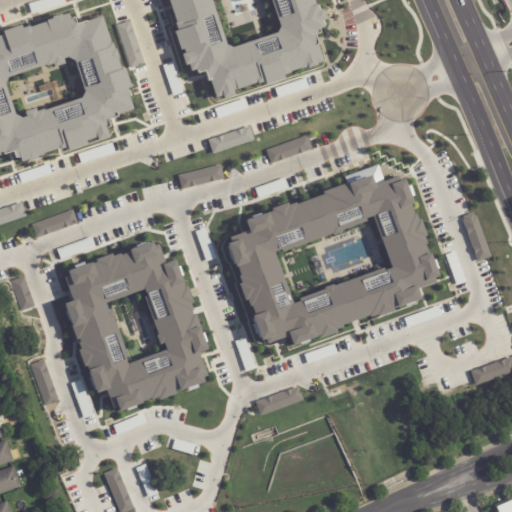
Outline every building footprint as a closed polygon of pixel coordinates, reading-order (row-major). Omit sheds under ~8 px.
[(165,0),(179,51),(181,51),(187,74),(205,70),(213,100),(233,95),(232,90),(322,66),(313,33),(325,30),(320,10),(314,12),(310,0),(165,0)] [(106,16),(75,24),(73,16),(65,16),(20,27),(19,27),(1,31),(0,35),(0,155),(13,153),(14,159),(25,160),(108,138),(107,136),(108,118),(132,112),(106,16)] [(147,64),(141,45),(138,46),(130,21),(115,26),(128,70),(147,64)] [(308,88),(305,79),(274,89),(277,99),(308,88)] [(211,153),(206,140),(247,126),(252,139),(211,153)] [(305,134),(310,148),(268,163),(263,149),(305,134)] [(114,153),(111,143),(77,154),(81,164),(114,153)] [(218,164),(221,178),(179,189),(175,175),(218,164)] [(243,219),(247,232),(226,238),(260,346),(288,337),(290,344),(420,303),(416,289),(437,283),(403,176),(383,183),(377,166),(343,177),(346,186),(243,219)] [(27,200),(61,189),(63,197),(30,208),(27,200)] [(0,222),(0,207),(19,202),(23,215),(0,222)] [(29,223),(70,209),(75,223),(33,237),(29,223)] [(488,256),(474,261),(460,219),(462,218),(460,215),(471,212),(472,215),(474,214),(488,256)] [(197,231),(203,261),(213,259),(206,229),(197,231)] [(64,303),(93,394),(105,390),(112,412),(207,382),(198,352),(205,350),(176,260),(162,264),(155,243),(62,272),(71,300),(64,303)] [(19,312),(34,307),(24,277),(9,282),(19,312)] [(474,387),(511,372),(511,364),(509,357),(469,373),(474,387)] [(43,407),(57,402),(44,360),(30,365),(43,407)] [(254,403),(260,417),(302,400),(297,387),(254,403)] [(0,444),(8,442),(15,463),(0,467),(0,444)] [(156,495),(147,464),(136,467),(146,498),(156,495)] [(0,472),(16,468),(23,488),(0,496),(0,472)] [(115,511),(126,511),(131,511),(119,468),(105,472),(115,511)] [(0,511),(9,511),(6,502),(0,503),(0,511)]
